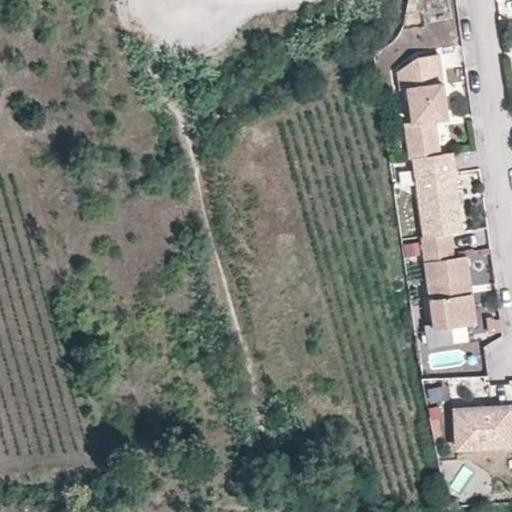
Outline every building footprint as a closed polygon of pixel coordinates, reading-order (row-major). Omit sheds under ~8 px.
[(392,69),(394,86),(404,86),(408,119),(400,120),(406,157),(411,156),(438,152),(434,122),(427,123),(426,115),(433,114),(444,113),(435,51),(413,54),(392,69)] [(433,114),(426,115),(427,123),(434,122),(433,114)] [(450,150),(438,152),(411,156),(423,235),(450,232),(461,230),(450,150)] [(452,247),(450,232),(423,235),(420,236),(423,252),(452,247)] [(471,295),(465,290),(464,285),(470,284),(466,255),(424,261),(429,297),(433,327),(476,321),(471,295)] [(421,298),(427,338),(477,332),(476,321),(433,327),(429,297),(421,298)] [(511,404),(511,405),(511,404),(455,407),(457,445),(511,442),(511,404)]
